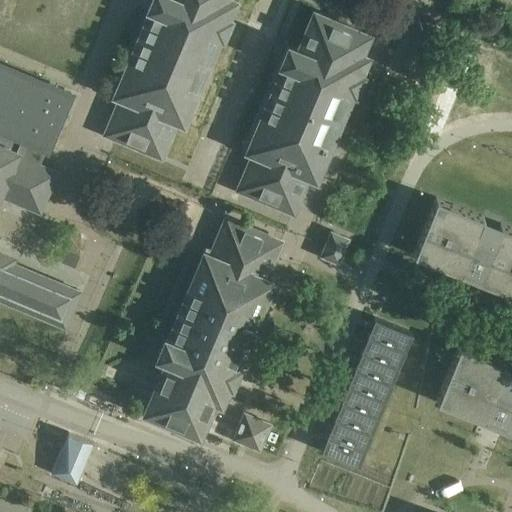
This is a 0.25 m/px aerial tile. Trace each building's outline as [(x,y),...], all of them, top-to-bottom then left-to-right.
[(121,96),(105,132),(160,155),(175,119),(182,121),(218,36),(222,38),(231,18),(226,16),(233,0),(148,0),(146,6),(150,8),(114,93),(121,96)] [(253,151),(238,188),(292,211),(308,174),(315,177),(350,92),(355,94),(363,74),(359,72),(366,55),(359,52),(368,33),(313,10),(298,46),(287,42),(278,62),(282,63),(247,149),(253,151)] [(435,29),(410,18),(390,65),(415,76),(435,29)] [(0,297),(64,325),(78,290),(11,261),(12,257),(0,252),(0,193),(39,210),(56,170),(39,163),(44,151),(48,153),(74,92),(0,59),(0,297)] [(511,227),(436,196),(413,252),(511,292),(511,227)] [(166,359),(144,411),(198,434),(213,399),(220,402),(227,385),(231,387),(240,367),(236,365),(271,280),(265,277),(280,240),(226,217),(210,254),(203,251),(168,336),(164,334),(155,355),(166,359)] [(331,231),(321,254),(337,261),(347,238),(331,231)] [(324,445),(320,449),(359,465),(359,458),(363,448),(365,447),(364,445),(368,435),(372,431),(371,428),(375,419),(379,414),(378,412),(381,403),(385,398),(384,395),(388,386),(392,381),(391,379),(394,370),(398,365),(397,362),(401,353),(405,348),(404,346),(408,336),(412,331),(373,316),(374,321),(372,326),(366,333),(367,338),(365,343),(360,349),(360,355),(359,359),(353,366),(354,371),(352,376),(347,382),(347,388),(346,392),(340,399),(341,404),(339,409),(333,416),(334,421),(333,425),(327,432),(326,441),(324,445)] [(511,365),(458,344),(436,400),(511,430),(511,365)] [(239,387),(234,400),(261,411),(266,398),(239,387)] [(258,448),(269,423),(244,412),(233,437),(258,448)] [(92,442),(67,431),(50,472),(75,482),(76,478),(92,442)]
